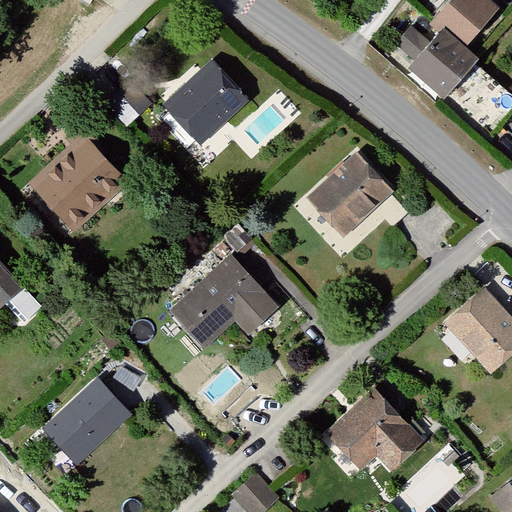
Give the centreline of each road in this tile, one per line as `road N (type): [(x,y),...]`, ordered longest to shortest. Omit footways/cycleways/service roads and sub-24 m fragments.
road 1 (residential): [(179,511),(506,215)]
road 2 (tertiary): [(506,215),(375,95),(245,0)]
road 3 (residential): [(141,0),(0,132)]
